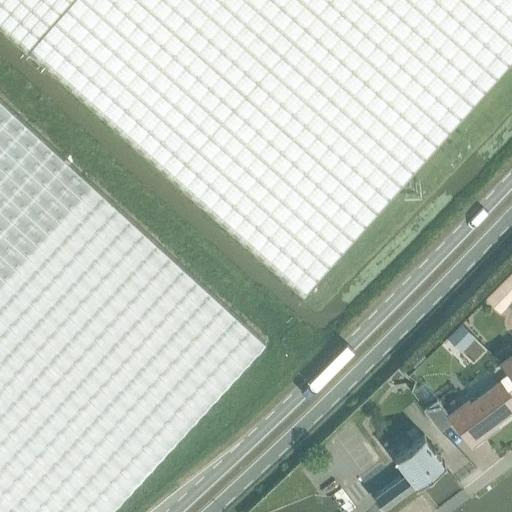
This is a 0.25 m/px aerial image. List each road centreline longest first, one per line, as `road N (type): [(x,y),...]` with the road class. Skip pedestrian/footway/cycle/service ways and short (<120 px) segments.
road 1 (primary): [(511,182),(174,511)]
road 2 (primary): [(210,511),(511,214)]
